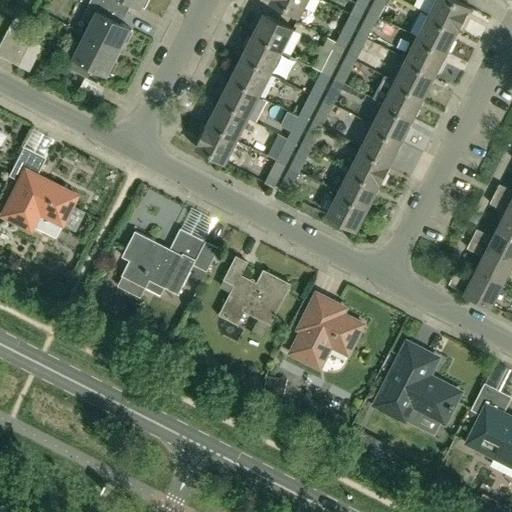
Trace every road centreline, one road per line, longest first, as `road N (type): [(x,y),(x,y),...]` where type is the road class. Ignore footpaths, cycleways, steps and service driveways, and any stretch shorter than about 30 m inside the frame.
road 1 (tertiary): [(336,511),(0,343)]
road 2 (residential): [(384,277),(133,150)]
road 3 (residential): [(511,36),(384,277)]
road 4 (residential): [(133,150),(211,0)]
road 5 (residential): [(133,150),(0,82)]
road 6 (residential): [(511,341),(384,277)]
